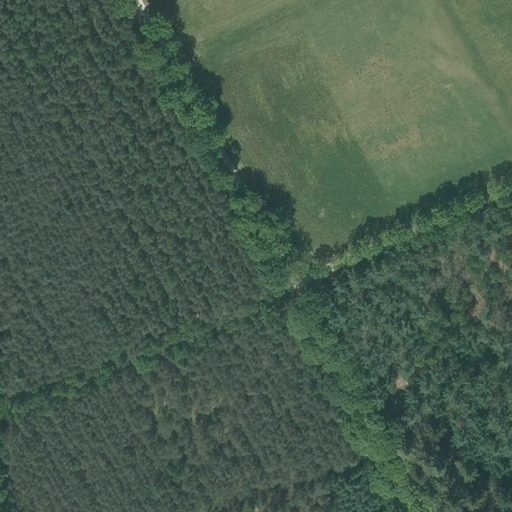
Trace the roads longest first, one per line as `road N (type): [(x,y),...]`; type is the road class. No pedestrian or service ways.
road 1 (track): [(293,280),(137,0)]
road 2 (track): [(0,405),(293,280)]
road 3 (track): [(423,511),(293,280)]
road 4 (track): [(293,280),(511,184)]
